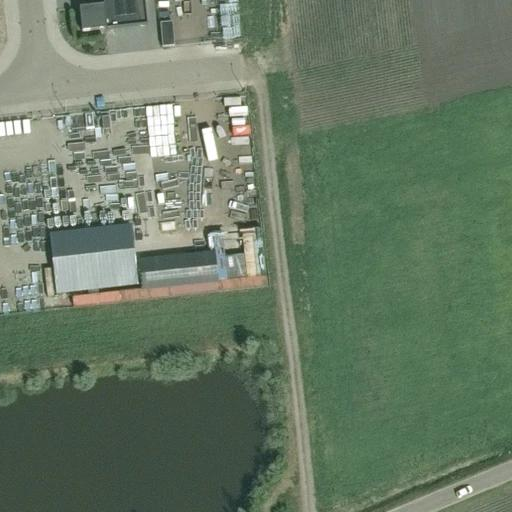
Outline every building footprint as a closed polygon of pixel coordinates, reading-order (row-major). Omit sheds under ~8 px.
[(101,0),(102,9),(78,11),(81,35),(105,33),(105,34),(147,29),(143,0),(101,0)] [(214,44),(215,58),(247,55),(246,42),(214,44)] [(197,97),(250,99),(251,79),(241,79),(240,85),(191,83),(190,115),(196,116),(197,97)] [(28,116),(0,117),(0,139),(29,138),(28,116)] [(137,286),(130,226),(49,236),(56,295),(137,286)]
